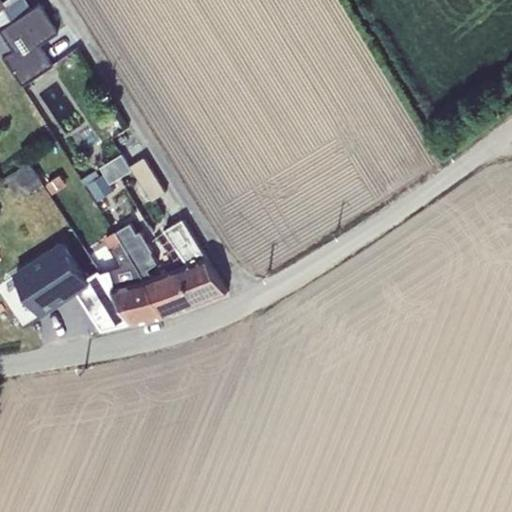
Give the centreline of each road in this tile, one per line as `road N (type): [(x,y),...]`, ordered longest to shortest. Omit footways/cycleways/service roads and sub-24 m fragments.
road 1 (unclassified): [(250,300),(58,0)]
road 2 (unclassified): [(250,300),(511,129)]
road 3 (unclassified): [(0,365),(173,335),(250,300)]
